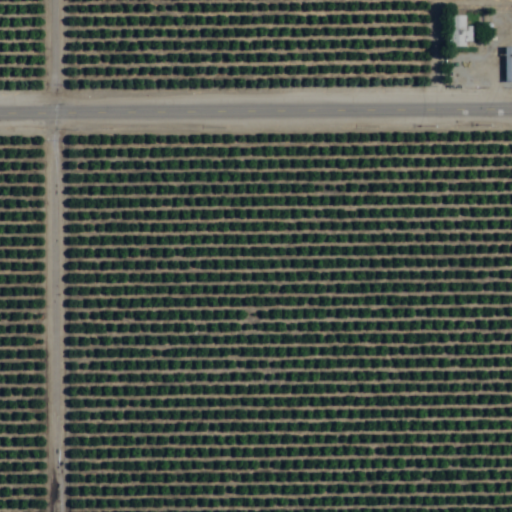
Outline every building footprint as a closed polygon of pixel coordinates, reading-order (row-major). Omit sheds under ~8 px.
[(465,16),(447,16),(446,48),(465,48),(465,16)] [(503,84),(511,83),(511,47),(503,47),(503,84)] [(377,410),(436,408),(436,392),(434,392),(434,381),(393,382),(393,393),(377,393),(377,410)] [(160,413),(160,397),(111,397),(111,420),(122,420),(122,413),(160,413)] [(136,472),(182,472),(182,457),(171,457),(171,459),(136,459),(136,472)] [(449,511),(450,508),(462,508),(462,493),(378,492),(378,498),(385,498),(385,508),(377,508),(376,511),(449,511)]
